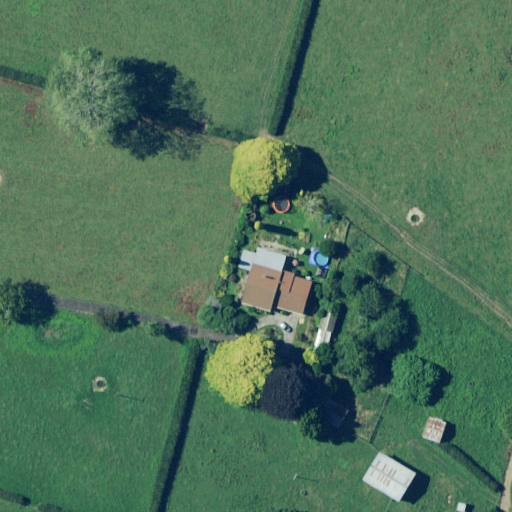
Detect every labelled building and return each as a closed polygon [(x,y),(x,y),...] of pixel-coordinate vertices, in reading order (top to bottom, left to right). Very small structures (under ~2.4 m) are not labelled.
[(286,257),(257,249),(255,256),(244,253),(239,267),(253,271),(243,304),(272,312),(273,307),(304,316),(314,280),(282,272),(286,257)] [(341,305),(325,301),(311,355),(326,359),(341,305)] [(433,377),(396,366),(388,393),(424,404),(433,377)] [(329,400),(320,416),(341,427),(349,411),(329,400)] [(447,423),(429,417),(422,437),(440,444),(447,423)] [(416,475),(379,452),(362,479),(399,502),(416,475)]
